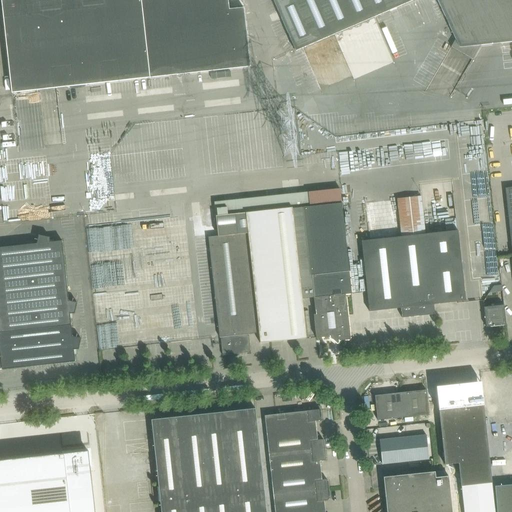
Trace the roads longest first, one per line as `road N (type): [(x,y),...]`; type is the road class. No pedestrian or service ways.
road 1 (unclassified): [(0,408),(344,366)]
road 2 (unclassified): [(344,366),(511,349)]
road 3 (unclassified): [(361,511),(344,366)]
